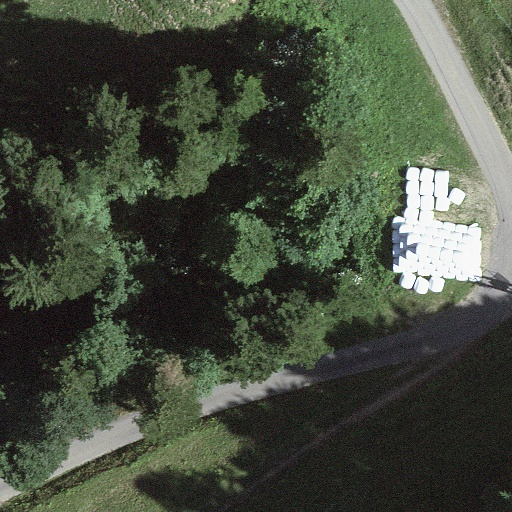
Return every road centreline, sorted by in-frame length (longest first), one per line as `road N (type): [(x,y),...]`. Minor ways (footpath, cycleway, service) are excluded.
road 1 (track): [(0,479),(164,414),(439,336),(511,289)]
road 2 (track): [(205,511),(348,405),(426,362),(439,336)]
road 3 (track): [(511,198),(413,0)]
